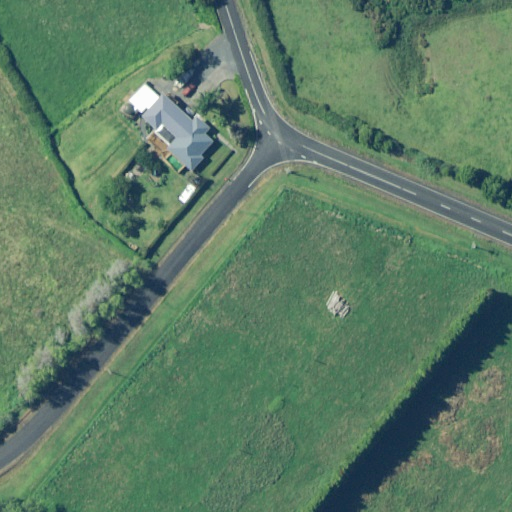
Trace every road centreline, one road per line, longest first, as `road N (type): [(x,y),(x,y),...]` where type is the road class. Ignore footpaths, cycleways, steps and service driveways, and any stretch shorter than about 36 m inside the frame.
road 1 (unclassified): [(281,132),(62,395),(0,454)]
road 2 (unclassified): [(511,235),(281,132)]
road 3 (unclassified): [(281,132),(256,93),(223,0)]
